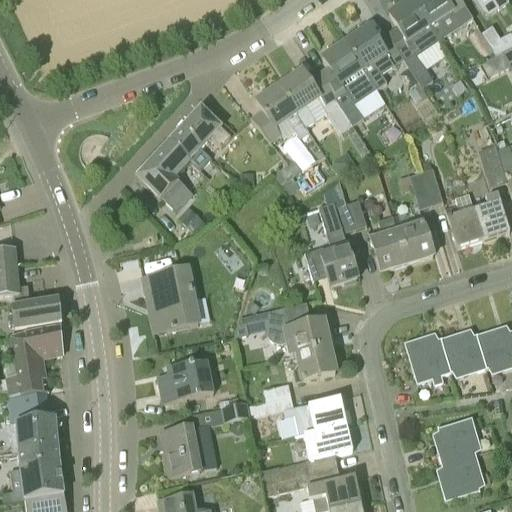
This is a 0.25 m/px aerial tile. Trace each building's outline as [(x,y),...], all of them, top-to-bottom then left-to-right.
[(415,0),(411,3),(440,45),(473,23),(457,0),(415,0)] [(503,0),(471,0),(473,2),(475,0),(489,0),(498,13),(508,6),(503,0)] [(440,46),(440,45),(411,3),(389,18),(416,59),(418,61),(434,51),(440,46)] [(511,38),(511,37),(499,43),(493,31),(481,37),(494,61),(511,51),(511,38)] [(368,32),(345,46),(377,95),(386,88),(381,80),(394,71),(403,65),(404,66),(405,66),(398,55),(393,47),(386,37),(376,44),(368,32)] [(322,61),(329,72),(319,79),(330,95),(353,131),(364,124),(354,109),(377,95),(345,46),(322,61)] [(511,51),(494,61),(480,67),(484,75),(499,68),(511,94),(511,51)] [(405,66),(404,66),(419,89),(421,93),(433,86),(426,76),(425,74),(417,62),(415,59),(405,66)] [(353,131),(330,95),(319,79),(308,86),(301,75),(279,90),(296,117),(306,131),(315,125),(325,118),(339,140),(353,131)] [(289,126),(299,142),(308,136),(306,132),(306,131),(296,117),(279,90),(256,105),(263,114),(249,123),(269,147),(281,140),(277,133),(289,126)] [(200,113),(180,135),(200,154),(211,142),(221,152),(231,141),(200,113)] [(180,135),(136,181),(159,206),(163,203),(175,215),(191,199),(173,182),(188,166),(198,175),(210,163),(200,154),(180,135)] [(495,150),(497,155),(506,152),(503,144),(494,147),(495,150)] [(495,150),(478,156),(489,193),(507,188),(506,185),(497,155),(495,150)] [(301,175),(294,168),(292,170),(289,167),(281,173),(290,184),(291,183),(301,175)] [(283,189),(290,184),(281,173),(272,180),(281,191),(283,189)] [(420,178),(430,211),(443,207),(433,174),(420,178)] [(254,192),(253,178),(239,179),(240,193),(254,192)] [(430,211),(420,178),(409,182),(419,215),(430,211)] [(323,197),(326,209),(333,207),(335,213),(345,210),(338,186),(323,197)] [(483,245),(473,214),(468,198),(454,202),(457,211),(445,215),(456,253),(483,245)] [(487,209),(473,214),(483,245),(509,237),(497,199),(485,203),(487,209)] [(347,209),(355,235),(366,231),(358,205),(347,209)] [(343,239),(355,235),(347,209),(345,210),(335,213),(333,207),(326,209),(318,212),(330,250),(303,258),(311,283),(326,279),(330,292),(357,284),(347,252),(343,239)] [(188,213),(177,225),(195,241),(205,230),(188,213)] [(407,268),(397,237),(393,222),(378,227),(380,235),(369,238),(380,277),(407,268)] [(411,233),(397,237),(407,268),(433,260),(421,222),(409,226),(411,233)] [(0,271),(17,271),(16,254),(0,254),(0,271)] [(19,292),(17,271),(0,271),(0,300),(13,300),(13,310),(12,310),(15,334),(59,329),(58,327),(61,327),(58,304),(29,307),(27,291),(19,292)] [(154,337),(198,329),(186,274),(143,283),(154,337)] [(254,316),(259,309),(251,304),(246,311),(254,316)] [(239,323),(234,343),(248,340),(246,329),(264,324),(265,325),(267,335),(267,337),(268,338),(270,343),(273,346),(278,348),(282,348),(287,347),(290,361),(309,328),(304,308),(263,318),(239,323)] [(39,358),(41,363),(62,360),(60,332),(34,335),(23,336),(9,341),(10,344),(30,341),(33,358),(39,358)] [(474,340),(485,374),(501,369),(503,376),(511,373),(511,336),(493,341),(491,335),(474,340)] [(485,374),(474,340),(458,345),(456,339),(438,344),(449,378),(465,373),(467,380),(485,374)] [(33,358),(30,341),(10,344),(15,380),(5,381),(7,402),(42,397),(41,392),(39,384),(44,383),(41,363),(39,358),(33,358)] [(420,343),(404,348),(409,364),(413,378),(414,382),(416,389),(432,384),(434,391),(442,389),(440,381),(449,378),(438,344),(422,348),(420,343)] [(335,378),(329,352),(297,359),(300,373),(293,375),(296,387),(335,378)] [(213,398),(206,366),(193,369),(193,367),(166,372),(168,379),(157,382),(162,408),(213,398)] [(264,407),(291,401),(288,389),(262,395),(264,407)] [(41,397),(7,402),(9,416),(47,411),(47,408),(46,408),(45,399),(46,399),(45,398),(49,397),(49,396),(41,397)] [(303,439),(346,429),(340,403),(293,413),(291,401),(264,407),(247,411),(250,423),(283,416),(285,424),(293,422),(297,440),(303,439)] [(237,403),(228,404),(230,412),(238,411),(237,403)] [(221,414),(230,412),(228,404),(219,406),(221,414)] [(221,414),(224,428),(250,423),(247,411),(247,409),(238,411),(230,412),(221,414)] [(47,412),(7,417),(9,431),(12,458),(19,457),(57,451),(55,424),(49,425),(47,412)] [(441,469),(475,458),(471,445),(478,443),(472,423),(438,434),(443,452),(436,454),(441,469)] [(303,439),(309,466),(352,456),(346,429),(303,439)] [(169,481),(198,476),(200,475),(200,473),(214,471),(207,430),(160,438),(169,481)] [(21,473),(58,468),(57,451),(19,457),(21,473)] [(481,479),(475,458),(441,469),(447,487),(440,490),(445,506),(479,496),(475,481),(481,479)] [(262,476),(265,489),(308,479),(305,467),(262,476)] [(63,498),(60,476),(58,468),(21,473),(9,475),(13,496),(1,498),(3,509),(25,505),(63,498)] [(310,491),(308,479),(265,489),(267,501),(271,500),(307,492),(310,491)] [(310,511),(341,511),(360,508),(354,481),(310,491),(307,492),(310,511)] [(65,511),(63,498),(25,505),(26,511),(65,511)] [(192,511),(189,500),(160,506),(161,511),(192,511)]
